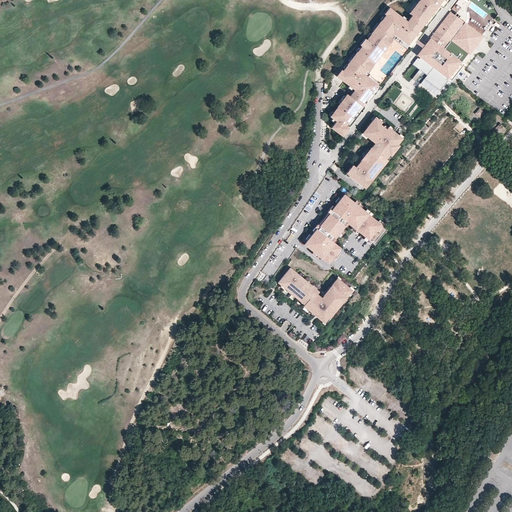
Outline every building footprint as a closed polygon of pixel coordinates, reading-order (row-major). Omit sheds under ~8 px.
[(331,128),(342,136),(347,129),(344,127),(345,126),(347,123),(349,125),(363,106),(361,105),(366,99),(368,101),(373,95),(380,87),(362,74),(366,69),(384,45),(389,38),(393,34),(410,47),(416,38),(413,36),(422,24),(436,5),(438,3),(441,5),(445,0),(417,0),(418,0),(417,0),(408,12),(411,15),(406,21),(390,9),(384,17),(383,16),(380,21),(379,21),(370,33),(370,34),(365,40),(361,46),(356,52),(346,64),(347,65),(343,69),(344,70),(343,72),(338,78),(354,90),(349,96),(346,94),(337,106),(337,107),(330,116),(336,121),(331,128)] [(436,5),(422,24),(424,25),(438,7),(436,5)] [(417,57),(412,63),(419,69),(416,72),(420,75),(422,71),(426,74),(423,78),(439,90),(447,80),(445,79),(446,77),(450,79),(462,63),(460,61),(467,52),(468,52),(481,35),(481,34),(485,28),(475,21),(470,27),(464,22),(462,24),(460,22),(462,20),(458,17),(459,15),(455,12),(454,14),(449,11),(441,21),(442,22),(441,24),(440,23),(416,54),(419,56),(418,58),(417,57)] [(372,64),(386,46),(384,45),(371,63),(372,64)] [(484,113),(480,109),(476,113),(480,118),(484,113)] [(385,159),(389,154),(394,148),(397,144),(402,138),(388,127),(386,129),(380,124),(382,122),(375,117),(367,127),(370,129),(365,135),(375,143),(371,147),(360,161),(361,161),(355,167),(352,165),(346,173),(365,188),(371,180),(369,179),(374,172),(380,166),(385,159)] [(495,140),(506,129),(500,123),(489,134),(495,140)] [(308,240),(304,244),(313,251),(320,257),(328,263),(329,262),(331,260),(338,251),(340,248),(334,243),(333,243),(336,239),(334,238),(337,235),(342,229),(344,226),(346,227),(348,224),(352,226),(359,232),(362,235),(362,234),(365,236),(372,242),(375,244),(387,230),(384,227),(377,222),(374,219),(371,216),(364,211),(361,208),(354,203),(344,195),(341,199),(337,203),(334,207),(331,210),(332,211),(329,214),(329,213),(327,216),(328,217),(323,224),(320,227),(318,230),(317,229),(314,232),(311,236),(308,240)] [(324,215),(319,221),(323,224),(328,217),(327,216),(324,215)] [(365,236),(363,239),(370,245),(372,242),(365,236)] [(313,251),(311,253),(319,259),(320,257),(313,251)] [(338,251),(331,260),(333,262),(340,253),(338,251)] [(321,299),(316,294),(319,292),(315,289),(315,290),(311,287),(308,284),(308,283),(302,278),(301,278),(298,276),(297,276),(295,275),(296,274),(293,271),(293,270),(290,268),(278,282),(280,284),(279,285),(280,286),(281,285),(284,288),(284,289),(287,291),(288,290),(291,293),(295,296),(294,297),(300,302),(301,301),(304,304),(304,305),(307,308),(324,322),(329,317),(332,313),(337,306),(340,303),(343,300),(344,301),(352,290),(337,278),(329,288),(330,289),(327,292),(324,296),(325,297),(322,299),(321,299)]
